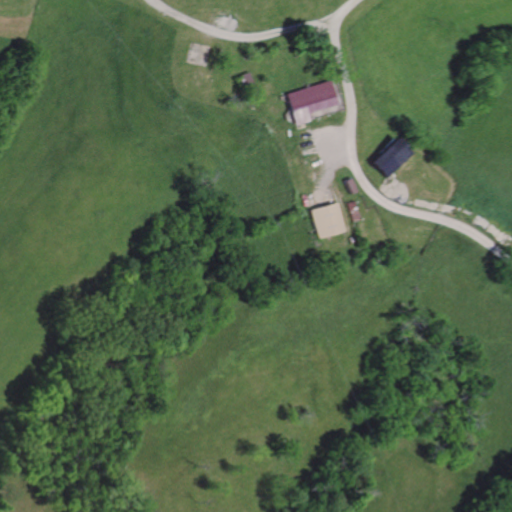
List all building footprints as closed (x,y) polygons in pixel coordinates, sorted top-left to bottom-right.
[(244,72),(247,82),(237,86),(233,76),(244,72)] [(303,120),(301,113),(330,104),(322,81),(281,94),(291,124),(303,120)] [(385,177),(406,153),(389,138),(368,162),(385,177)] [(346,194),(354,190),(348,177),(340,181),(346,194)] [(358,218),(353,201),(346,203),(351,220),(358,218)] [(316,239),(342,232),(334,203),(308,210),(316,239)]
